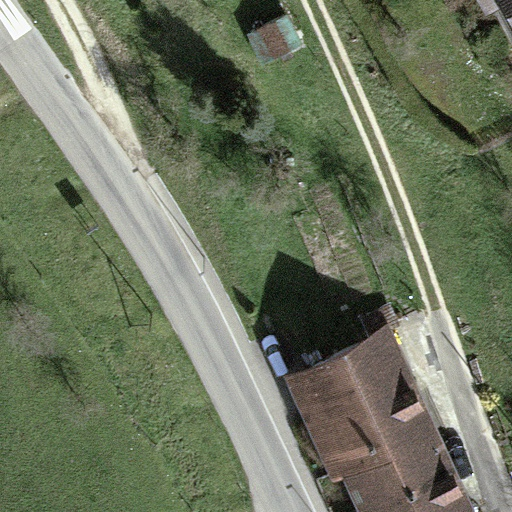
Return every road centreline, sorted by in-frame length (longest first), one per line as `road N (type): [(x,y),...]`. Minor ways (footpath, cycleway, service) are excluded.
road 1 (unclassified): [(290,511),(220,362),(0,25)]
road 2 (track): [(312,0),(383,159),(438,313)]
road 3 (residential): [(498,511),(438,313)]
road 4 (track): [(110,194),(88,61),(53,0)]
